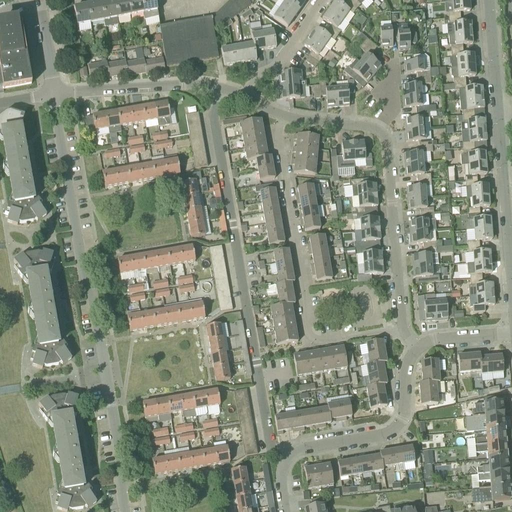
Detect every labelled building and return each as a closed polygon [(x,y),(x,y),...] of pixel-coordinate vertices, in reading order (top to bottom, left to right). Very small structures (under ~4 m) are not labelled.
[(117,19),(130,17),(127,0),(126,0),(114,2),(117,19)] [(140,0),(127,0),(130,17),(143,15),(140,0)] [(158,19),(154,0),(140,0),(143,15),(144,21),(158,19)] [(161,34),(166,68),(218,59),(213,32),(252,5),(248,0),(232,0),(211,20),(211,19),(160,28),(160,29),(161,34)] [(306,2),(303,0),(286,0),(286,1),(299,11),(306,2)] [(360,6),(366,0),(349,0),(347,2),(356,10),(360,6)] [(299,11),(286,1),(279,10),(293,20),(299,11)] [(460,13),(470,12),(469,1),(452,3),(453,13),(448,14),(448,20),(460,19),(460,13)] [(117,19),(114,2),(101,4),(104,21),(103,21),(104,28),(118,26),(117,19)] [(335,2),(329,11),(343,21),(348,12),(353,15),(356,10),(347,2),(343,8),(335,2)] [(90,24),(103,21),(104,21),(101,4),(88,7),(90,24)] [(88,7),(74,9),(76,26),(90,24),(88,7)] [(279,10),(273,19),(287,29),(293,20),(279,10)] [(337,29),(343,21),(329,11),(323,20),(331,26),(327,30),(337,37),(341,32),(337,29)] [(472,34),(471,24),(461,24),(460,19),(448,20),(444,20),(445,26),(447,26),(448,36),(449,36),(472,34)] [(259,23),(250,24),(252,33),(261,32),(259,23)] [(0,88),(2,88),(3,90),(31,85),(21,25),(0,28),(0,88)] [(410,50),(410,45),(415,45),(416,44),(416,35),(414,34),(409,34),(409,32),(397,33),(397,26),(391,26),(391,30),(392,39),(398,39),(399,51),(410,50)] [(335,43),(334,42),(337,37),(327,30),(324,35),(316,29),(310,38),(324,48),(329,52),(335,43)] [(391,30),(380,31),(380,37),(381,49),(393,48),(392,39),(391,30)] [(276,49),(273,32),(262,34),(265,50),(276,49)] [(254,52),(265,50),(262,34),(251,36),(253,45),(254,52)] [(462,45),(472,45),(472,34),(449,36),(450,46),(451,52),(463,51),(462,45)] [(377,48),(367,40),(361,35),(357,39),(363,44),(373,53),(377,48)] [(312,52),(308,57),(318,64),(322,59),(318,56),(324,48),(310,38),(304,47),(312,52)] [(341,53),(347,44),(340,39),(334,47),(341,53)] [(367,55),(359,64),(374,76),(381,67),(369,57),(373,53),(363,44),(359,49),(367,55)] [(242,47),(245,63),(256,61),(254,52),(253,45),(242,47)] [(242,47),(231,48),(234,65),(245,63),(242,47)] [(231,48),(221,50),(224,67),(234,65),(231,48)] [(474,67),(473,56),(463,57),(463,51),(451,52),(451,58),(456,58),(457,68),(474,67)] [(430,79),(430,78),(440,78),(439,69),(429,69),(429,59),(425,55),(413,56),(413,63),(404,63),(405,75),(417,74),(417,80),(430,79)] [(318,64),(308,57),(305,62),(315,69),(318,64)] [(162,59),(143,63),(145,74),(146,76),(165,73),(162,59)] [(337,63),(332,60),(327,66),(332,70),(337,63)] [(125,64),(127,75),(127,77),(145,74),(143,63),(143,61),(125,64)] [(356,61),(349,69),(347,68),(343,72),(353,81),(357,76),(367,84),(374,76),(359,64),(356,61)] [(106,65),(108,76),(109,78),(127,75),(125,64),(125,62),(107,65),(106,65)] [(90,80),(108,76),(106,65),(107,65),(106,63),(88,66),(90,80)] [(465,78),(475,77),(474,67),(457,68),(451,69),(451,77),(454,79),(453,79),(453,85),(465,84),(465,78)] [(86,68),(78,70),(80,78),(88,77),(86,68)] [(298,88),(298,83),(302,83),(301,72),(284,74),(284,78),(278,79),(279,90),(298,88)] [(425,88),(423,87),(422,87),(420,87),(420,86),(431,85),(430,79),(417,80),(418,85),(401,87),(402,98),(421,96),(425,95),(426,93),(427,91),(426,90),(426,89),(425,88)] [(336,89),(338,108),(349,107),(348,95),(354,94),(353,83),(351,81),(347,82),(347,88),(336,89)] [(327,109),(338,108),(336,89),(325,90),(325,84),(319,84),(319,86),(320,97),(326,97),(327,109)] [(453,85),(441,86),(442,92),(459,91),(460,101),(483,99),(482,88),(466,90),(465,84),(453,85)] [(280,101),(299,99),(305,99),(304,88),(298,88),(279,90),(280,101)] [(176,95),(170,95),(171,103),(175,103),(183,102),(182,97),(176,97),(176,95)] [(435,112),(435,106),(428,107),(427,96),(421,96),(402,98),(403,109),(415,108),(416,114),(429,113),(435,112)] [(474,110),(484,110),(483,99),(460,101),(461,111),(462,111),(462,117),(474,116),(474,110)] [(169,119),(167,104),(155,106),(157,121),(158,127),(170,126),(169,119)] [(145,123),(157,121),(155,106),(142,108),(145,123)] [(130,110),(133,125),(145,123),(142,108),(130,110)] [(130,110),(118,112),(120,128),(133,125),(130,110)] [(120,128),(118,112),(105,115),(108,134),(109,134),(121,133),(120,128)] [(0,131),(21,128),(24,117),(11,113),(5,114),(0,117),(0,131)] [(416,120),(404,121),(405,132),(424,130),(430,130),(429,113),(416,114),(416,120)] [(185,116),(186,122),(199,120),(198,114),(185,116)] [(86,138),(88,137),(96,136),(96,137),(109,135),(109,134),(108,134),(105,115),(92,117),(93,118),(85,120),(86,129),(85,129),(86,138)] [(485,132),(485,121),(475,122),(474,116),(462,117),(463,123),(460,123),(461,133),(468,133),(485,132)] [(187,128),(200,125),(199,120),(186,122),(187,128)] [(242,138),(244,137),(263,134),(266,133),(266,130),(262,131),(261,121),(247,123),(243,124),(242,124),(242,129),(241,129),(242,138)] [(188,134),(201,131),(200,125),(187,128),(188,134)] [(0,139),(1,141),(3,141),(6,161),(5,162),(2,169),(3,171),(7,177),(9,177),(13,197),(11,197),(9,205),(12,206),(13,207),(35,203),(35,202),(33,203),(33,202),(30,187),(31,187),(33,180),(29,179),(24,153),(28,150),(24,145),(23,145),(20,130),(21,128),(0,131),(0,139)] [(405,132),(406,143),(418,142),(419,148),(432,147),(431,141),(425,141),(424,130),(405,132)] [(189,140),(202,137),(201,131),(188,134),(189,140)] [(474,143),(486,142),(485,132),(468,133),(468,143),(462,144),(462,150),(474,149),(474,143)] [(244,150),(246,149),(265,146),(268,146),(268,143),(265,143),(263,134),(244,137),(244,141),(242,142),(244,147),(244,150)] [(318,138),(294,136),(293,139),(297,139),(296,149),(317,151),(318,138)] [(190,145),(203,143),(202,137),(189,140),(190,145)] [(192,151),(204,149),(203,143),(190,145),(192,151)] [(352,143),(341,144),(343,162),(337,163),(338,178),(355,176),(354,168),(352,143)] [(365,169),(372,168),(370,155),(364,156),(363,143),(352,143),(354,168),(365,167),(365,169)] [(136,147),(137,154),(144,153),(143,146),(136,147)] [(247,154),(245,154),(246,162),(256,161),(255,160),(271,158),(270,155),(267,156),(265,146),(246,149),(247,154)] [(137,154),(136,147),(129,148),(130,155),(137,154)] [(419,154),(403,155),(404,166),(423,164),(422,154),(432,153),(432,147),(419,148),(419,154)] [(317,151),(296,149),(293,148),(292,151),(296,151),(295,161),(316,163),(317,151)] [(193,157),(205,155),(204,149),(192,151),(193,157)] [(486,165),(485,154),(475,155),(474,149),(462,150),(463,156),(461,156),(461,166),(469,166),(486,165)] [(194,163),(206,161),(205,155),(193,157),(194,163)] [(167,178),(179,176),(176,156),(163,158),(164,163),(167,178)] [(275,168),(275,163),(272,163),(271,158),(255,160),(256,161),(257,171),(275,168)] [(207,167),(206,161),(194,163),(195,169),(207,167)] [(294,164),(294,168),(293,174),(314,176),(316,163),(295,161),(291,161),(291,164),(294,164)] [(164,163),(152,165),(154,180),(167,178),(164,163)] [(404,166),(405,177),(417,176),(418,182),(431,181),(430,175),(424,175),(423,164),(404,166)] [(152,165),(139,167),(142,182),(154,180),(152,165)] [(477,176),(487,175),(486,165),(469,166),(469,176),(465,177),(465,183),(477,182),(477,176)] [(139,167),(127,169),(130,184),(142,182),(139,167)] [(259,182),(274,179),(273,174),(276,173),(275,168),(257,171),(259,182)] [(127,169),(115,172),(117,187),(130,184),(127,169)] [(115,172),(102,174),(105,189),(117,187),(115,172)] [(205,180),(199,181),(181,184),(183,198),(201,195),(207,194),(207,190),(205,180)] [(349,187),(351,187),(352,198),(358,198),(376,196),(375,185),(363,186),(363,180),(348,181),(349,185),(349,187)] [(418,188),(406,189),(407,200),(426,198),(425,187),(431,187),(431,181),(418,182),(418,188)] [(488,197),(487,187),(477,188),(477,182),(465,183),(465,189),(466,189),(467,199),(471,199),(488,197)] [(272,185),(254,188),(255,194),(259,193),(261,204),(276,201),(275,196),(278,195),(277,190),(273,191),(272,185)] [(313,187),(297,189),(298,195),(295,195),(296,200),(314,197),(313,187)] [(186,211),(204,208),(201,195),(183,198),(186,211)] [(364,208),(377,207),(376,196),(358,198),(358,208),(351,209),(351,210),(352,215),(364,214),(364,208)] [(316,208),(314,197),(296,200),(297,206),(300,205),(301,211),(316,208)] [(479,209),(489,208),(488,197),(471,199),(472,209),(467,209),(468,215),(480,214),(479,209)] [(220,198),(215,199),(208,201),(210,207),(215,206),(217,206),(222,205),(220,198)] [(407,200),(408,211),(420,210),(420,216),(434,215),(433,209),(426,209),(426,198),(407,200)] [(9,205),(7,211),(5,218),(8,219),(6,223),(17,226),(18,224),(21,225),(33,223),(36,221),(37,223),(46,216),(43,212),(46,211),(41,205),(42,205),(38,200),(36,201),(35,202),(35,203),(13,207),(12,206),(9,205)] [(281,211),(280,206),(277,207),(276,201),(261,204),(263,215),(281,211)] [(188,225),(206,222),(208,221),(206,208),(204,208),(186,211),(188,225)] [(318,219),(316,208),(301,211),(302,216),(299,217),(300,222),(318,219)] [(282,217),(282,216),(281,211),(263,215),(265,225),(280,223),(279,217),(282,217)] [(379,230),(378,219),(365,220),(364,214),(352,215),(352,221),(358,221),(359,231),(379,230)] [(449,222),(449,214),(440,215),(441,223),(449,222)] [(491,230),(490,219),(480,220),(480,214),(468,215),(468,221),(465,222),(466,232),(491,230)] [(435,232),(434,221),(434,215),(420,216),(421,222),(409,223),(410,234),(435,232)] [(300,222),(301,227),(304,227),(305,232),(320,230),(318,219),(300,222)] [(191,239),(208,236),(206,222),(188,225),(191,239)] [(285,233),(284,227),(281,228),(280,223),(265,225),(267,236),(285,233)] [(368,242),(380,241),(379,230),(359,231),(360,243),(354,243),(354,249),(368,248),(368,242)] [(479,242),(492,240),(491,230),(466,232),(467,248),(479,247),(479,242)] [(410,234),(411,245),(423,244),(423,250),(436,249),(436,248),(441,248),(441,242),(436,242),(435,232),(410,234)] [(286,238),(286,236),(285,233),(267,236),(269,247),(284,244),(283,238),(286,238)] [(326,248),(324,237),(309,240),(310,245),(307,246),(308,251),(326,248)] [(208,249),(209,255),(222,252),(221,246),(208,249)] [(490,263),(490,252),(480,253),(479,247),(467,248),(468,254),(466,254),(468,265),(473,264),(490,263)] [(195,267),(192,248),(179,250),(182,265),(183,269),(195,267)] [(328,259),(326,248),(308,251),(309,256),(312,256),(313,261),(328,259)] [(381,253),(369,254),(368,248),(354,249),(355,255),(362,255),(363,266),(382,264),(381,253)] [(424,256),(411,257),(412,268),(438,266),(436,249),(423,250),(424,256)] [(170,267),(182,265),(179,250),(167,252),(170,267)] [(292,256),(291,250),(273,253),(275,264),(290,262),(289,256),(292,256)] [(47,273),(51,274),(53,267),(52,267),(54,261),(51,260),(53,255),(42,252),(41,255),(38,254),(27,256),(24,258),(22,256),(13,262),(16,266),(14,268),(18,273),(18,274),(22,279),(26,285),(25,275),(47,271),(47,273)] [(157,269),(169,267),(170,267),(167,252),(155,254),(157,269)] [(210,260),(223,258),(222,252),(209,255),(210,260)] [(157,269),(155,254),(142,256),(145,275),(158,273),(157,269)] [(145,275),(142,256),(130,258),(133,277),(145,275)] [(117,261),(120,276),(120,279),(133,277),(130,258),(117,261)] [(211,266),(224,264),(223,258),(210,260),(211,266)] [(330,269),(329,269),(328,259),(313,261),(314,267),(310,267),(311,272),(330,269)] [(290,262),(275,264),(277,275),(295,272),(294,267),(291,267),(290,262)] [(481,274),(491,273),(490,263),(473,264),(474,275),(469,275),(470,281),(482,280),(481,274)] [(212,272),(225,270),(224,264),(211,266),(212,272)] [(364,276),(357,277),(357,283),(371,282),(371,276),(383,275),(382,264),(363,266),(364,276)] [(412,268),(413,279),(425,278),(426,284),(439,283),(438,266),(412,268)] [(311,272),(312,277),(315,277),(316,283),(331,280),(330,269),(311,272)] [(213,278),(226,276),(225,270),(212,272),(213,278)] [(45,273),(45,272),(47,273),(47,271),(25,275),(26,285),(28,285),(32,305),(30,305),(27,313),(28,314),(32,321),(34,320),(38,341),(37,341),(36,341),(38,351),(60,347),(60,346),(58,346),(58,345),(55,330),(56,330),(58,324),(54,322),(49,296),(53,294),(49,288),(48,289),(45,273)] [(279,286),(291,284),(294,283),(293,278),(296,277),(295,272),(277,275),(279,286)] [(214,284),(227,282),(226,276),(213,278),(214,284)] [(493,296),(492,285),(482,286),(482,280),(470,281),(470,287),(469,287),(469,298),(475,297),(493,296)] [(216,290),(228,287),(227,282),(214,284),(216,290)] [(277,297),(295,294),(295,288),(292,289),(291,284),(279,286),(275,286),(277,297)] [(217,295),(229,293),(228,287),(216,290),(217,295)] [(162,298),(161,291),(154,293),(155,301),(163,300),(162,298)] [(218,301),(230,299),(229,293),(217,295),(218,301)] [(143,294),(136,295),(137,302),(150,300),(149,294),(143,295),(143,294)] [(293,299),(296,299),(295,294),(277,297),(279,307),(294,305),(293,299)] [(137,302),(136,295),(129,297),(130,303),(137,302)] [(451,296),(434,297),(436,322),(448,321),(446,309),(453,308),(451,296)] [(475,297),(476,307),(472,308),(473,314),(484,313),(484,307),(494,306),(493,296),(475,297)] [(434,297),(417,298),(418,311),(424,311),(425,323),(436,322),(434,297)] [(219,307),(231,305),(230,299),(218,301),(219,307)] [(204,319),(202,305),(189,307),(192,322),(204,319)] [(232,311),(231,305),(219,307),(220,313),(232,311)] [(279,307),(270,309),(272,321),(293,318),(291,308),(295,307),(294,305),(279,307)] [(189,307),(177,309),(179,324),(192,322),(189,307)] [(177,309),(165,311),(167,326),(179,324),(177,309)] [(139,311),(126,313),(130,332),(142,330),(140,316),(139,311)] [(165,311),(152,313),(155,328),(167,326),(165,311)] [(454,320),(463,319),(463,311),(453,312),(454,320)] [(152,313),(140,316),(142,330),(155,328),(152,313)] [(274,333),(295,330),(294,321),(297,320),(296,317),(293,318),(272,321),(274,333)] [(220,325),(206,328),(208,342),(223,339),(220,325)] [(296,333),(299,332),(299,329),(295,330),(274,333),(276,346),(297,343),(296,333)] [(225,353),(223,339),(208,342),(211,356),(225,353)] [(42,370),(43,367),(46,368),(58,366),(61,364),(62,366),(71,360),(68,356),(71,354),(67,349),(63,343),(60,346),(60,347),(38,351),(36,341),(34,348),(32,355),(30,361),(33,362),(31,367),(42,370)] [(383,342),(366,345),(368,356),(384,353),(383,342)] [(347,369),(342,345),(340,345),(340,349),(331,350),(334,371),(347,369)] [(330,347),(327,348),(328,351),(318,353),(322,374),(334,371),(331,350),(330,347)] [(318,349),(315,350),(315,353),(306,355),(309,376),(322,374),(318,353),(318,349)] [(305,351),(302,352),(303,355),(293,357),(296,378),(309,376),(306,355),(305,351)] [(227,367),(225,353),(211,356),(213,369),(227,367)] [(386,363),(384,353),(368,356),(370,366),(383,364),(386,363)] [(481,372),(480,359),(479,355),(468,356),(470,373),(481,372)] [(468,356),(457,357),(459,374),(470,373),(468,356)] [(492,375),(503,374),(501,357),(490,358),(492,375)] [(358,358),(355,358),(352,358),(348,359),(349,368),(355,367),(358,363),(358,358)] [(490,358),(480,359),(481,372),(481,376),(492,375),(490,358)] [(421,363),(422,374),(438,373),(437,361),(421,363)] [(368,378),(384,375),(383,364),(370,366),(366,367),(368,378)] [(213,369),(216,383),(230,380),(227,367),(213,369)] [(422,374),(422,385),(439,383),(438,373),(422,374)] [(386,385),(384,375),(368,378),(370,388),(383,386),(386,385)] [(420,396),(436,394),(445,394),(444,383),(439,383),(422,385),(419,385),(420,396)] [(368,400),(385,397),(383,386),(370,388),(366,389),(368,400)] [(233,393),(234,398),(247,396),(246,390),(233,393)] [(219,406),(217,392),(204,394),(207,409),(219,406)] [(207,412),(207,409),(204,394),(192,396),(194,411),(195,415),(207,412)] [(420,396),(421,407),(437,405),(436,394),(420,396)] [(78,411),(77,411),(79,404),(76,403),(78,399),(67,395),(67,398),(63,397),(52,399),(49,401),(47,399),(38,405),(41,409),(39,411),(43,417),(46,422),(47,422),(51,428),(50,420),(49,419),(71,415),(72,416),(76,417),(78,411)] [(192,396),(179,398),(182,413),(194,411),(192,396)] [(235,404),(248,402),(247,396),(234,398),(235,404)] [(465,419),(503,416),(502,403),(498,403),(497,396),(483,398),(483,405),(484,411),(465,412),(465,419)] [(368,400),(370,410),(386,408),(385,397),(368,400)] [(167,400),(170,415),(182,413),(179,398),(167,400)] [(155,402),(157,417),(170,415),(167,400),(155,402)] [(142,404),(145,419),(157,417),(155,402),(142,404)] [(236,410),(249,408),(248,402),(235,404),(236,410)] [(345,418),(351,417),(350,410),(349,403),(349,402),(338,404),(341,422),(346,421),(345,418)] [(336,423),(341,422),(338,404),(327,406),(327,409),(328,409),(330,421),(335,420),(336,423)] [(237,416),(250,414),(249,408),(236,410),(237,416)] [(317,411),(320,429),(325,428),(325,425),(330,424),(330,421),(328,409),(327,409),(317,411)] [(294,434),(299,433),(296,414),(294,410),(284,412),(285,416),(288,431),(293,431),(294,434)] [(317,411),(306,413),(309,428),(314,427),(315,430),(320,429),(317,411)] [(306,413),(296,414),(299,433),(304,432),(303,429),(309,428),(306,413)] [(238,422),(251,420),(250,414),(237,416),(238,422)] [(59,464),(63,484),(61,484),(63,494),(85,490),(85,489),(83,490),(83,489),(80,474),(81,473),(83,467),(79,466),(74,440),(78,437),(74,432),(73,432),(70,417),(70,415),(72,416),(71,415),(49,419),(50,420),(51,428),(53,428),(57,448),(55,449),(52,456),(53,458),(57,464),(59,464)] [(282,432),(288,431),(285,416),(274,418),(277,436),(283,435),(282,432)] [(503,416),(465,419),(467,433),(485,432),(504,430),(503,416)] [(239,428),(252,425),(251,420),(238,422),(239,428)] [(192,425),(183,426),(184,433),(193,431),(192,425)] [(240,433),(253,431),(252,425),(239,428),(240,433)] [(175,434),(184,433),(183,426),(174,428),(175,434)] [(485,432),(486,439),(474,440),(475,447),(505,445),(504,430),(485,432)] [(241,439),(254,437),(253,431),(240,433),(241,439)] [(242,445),(255,443),(254,437),(241,439),(242,445)] [(243,451),(256,449),(255,443),(242,445),(243,451)] [(227,448),(226,448),(225,444),(213,446),(217,466),(229,463),(227,448)] [(414,463),(411,445),(406,446),(406,449),(401,450),(403,465),(414,463)] [(488,460),(507,459),(505,445),(475,447),(475,454),(487,453),(488,460)] [(204,468),(217,466),(213,446),(201,448),(201,452),(204,468)] [(393,467),(403,465),(401,450),(395,451),(395,448),(390,449),(393,467)] [(257,455),(256,449),(243,451),(244,457),(257,455)] [(393,467),(390,449),(384,449),(385,452),(379,453),(380,456),(382,469),(393,467)] [(163,453),(164,459),(167,474),(179,472),(177,457),(176,451),(163,453)] [(204,468),(201,452),(189,455),(192,470),(204,468)] [(374,454),(369,455),(372,473),(383,471),(382,469),(380,456),(375,457),(374,454)] [(189,455),(177,457),(179,472),(192,470),(189,455)] [(359,460),(361,475),(372,473),(369,455),(364,456),(364,459),(359,460)] [(348,459),(351,477),(361,475),(359,460),(353,461),(353,458),(348,459)] [(164,459),(152,461),(155,476),(167,474),(164,459)] [(351,477),(348,459),(342,460),(343,463),(337,464),(340,479),(351,477)] [(478,476),(508,473),(507,459),(488,460),(489,468),(477,469),(478,476)] [(317,468),(320,489),(333,486),(329,465),(319,467),(319,464),(316,464),(316,468),(317,468)] [(307,491),(320,489),(317,468),(316,468),(307,469),(306,466),(303,466),(307,491)] [(245,469),(231,472),(233,485),(247,483),(245,469)] [(508,473),(478,476),(471,477),(472,491),(478,491),(478,490),(479,490),(478,483),(490,482),(490,489),(509,487),(508,473)] [(250,496),(247,483),(233,485),(235,499),(250,496)] [(59,492),(58,492),(57,498),(55,504),(58,505),(56,510),(62,511),(67,511),(68,511),(71,511),(82,510),(85,508),(87,510),(96,503),(93,499),(96,498),(92,492),(88,487),(85,489),(85,490),(63,494),(61,484),(59,492)] [(473,504),(510,501),(509,487),(490,489),(479,490),(478,490),(478,491),(472,491),(473,504)] [(243,511),(252,511),(252,510),(250,496),(235,499),(237,511),(243,511)] [(323,500),(310,501),(312,508),(304,510),(304,511),(325,511),(324,506),(323,500)]
